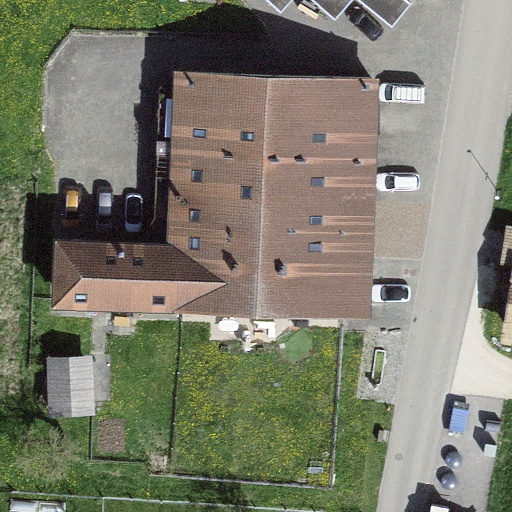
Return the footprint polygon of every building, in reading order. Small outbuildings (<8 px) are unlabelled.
[(267,0),(280,11),(289,0),(267,0)] [(312,0),(334,18),(350,0),(312,0)] [(407,0),(359,0),(391,26),(410,2),(407,0)] [(342,303),(365,304),(366,249),(345,248),(347,195),(368,196),(370,77),(178,71),(168,246),(60,240),(56,299),(342,309),(342,303)] [(511,263),(511,327),(511,334),(511,333),(511,232),(508,232),(503,262),(511,263)] [(50,410),(92,409),(90,365),(49,365),(50,410)]
